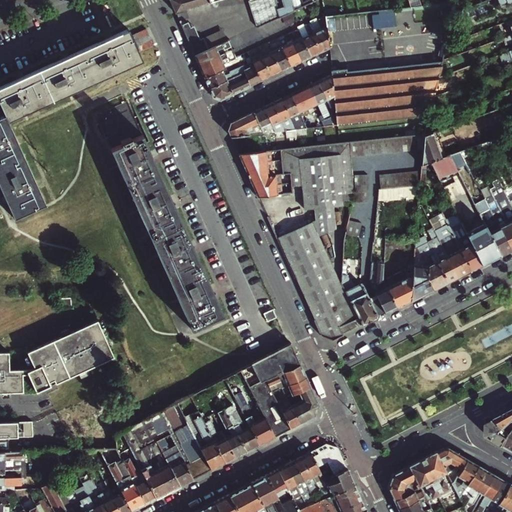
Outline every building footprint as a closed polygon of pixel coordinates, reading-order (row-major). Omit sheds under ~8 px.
[(170,0),(176,12),(215,0),(248,0),(258,27),(294,10),(292,3),(291,0),(170,0)] [(466,18),(463,10),(454,13),(452,23),(466,18)] [(326,17),(313,23),(317,32),(313,34),(322,52),(329,49),(326,17)] [(202,44),(200,39),(196,31),(193,33),(190,27),(188,22),(181,25),(195,55),(208,49),(205,43),(202,44)] [(317,32),(313,23),(298,30),(311,57),(322,52),(313,34),(317,32)] [(511,34),(511,24),(510,26),(511,29),(503,32),(505,37),(511,34)] [(141,49),(155,44),(148,28),(135,33),(141,49)] [(143,60),(129,29),(0,87),(0,103),(5,115),(0,116),(0,189),(13,219),(45,205),(9,122),(143,60)] [(311,57),(298,30),(289,34),(302,61),(311,57)] [(302,61),(289,34),(279,39),(292,66),(302,61)] [(511,34),(505,37),(503,38),(506,45),(511,43),(511,34)] [(292,66),(279,39),(277,39),(269,43),(282,71),(292,66)] [(269,43),(259,48),(272,76),(282,71),(269,43)] [(222,51),(219,44),(208,49),(195,55),(199,64),(225,52),(225,49),(222,51)] [(237,58),(232,48),(225,52),(199,64),(203,74),(237,58)] [(252,55),(250,56),(262,80),(272,76),(259,48),(250,52),(252,55)] [(511,51),(500,56),(503,62),(511,58),(511,51)] [(262,80),(250,56),(245,58),(247,61),(246,62),(247,64),(244,65),(246,69),(244,71),(245,72),(247,76),(251,85),(262,80)] [(228,66),(238,61),(237,58),(203,74),(205,77),(228,66)] [(430,114),(443,60),(348,71),(347,69),(331,71),(332,75),(334,97),(336,125),(430,114)] [(210,88),(214,97),(221,99),(251,85),(247,76),(242,78),(240,74),(245,72),(244,71),(246,69),(244,65),(242,66),(230,71),(233,77),(210,88)] [(230,71),(228,66),(205,77),(210,88),(233,77),(230,71)] [(332,75),(318,81),(327,100),(334,97),(332,75)] [(318,81),(309,85),(323,116),(329,113),(326,108),(324,102),(327,100),(318,81)] [(309,85),(300,90),(309,109),(314,120),(317,127),(328,126),(326,121),(323,122),(322,120),(325,119),(323,116),(309,85)] [(300,90),(291,94),(307,128),(315,127),(317,127),(314,120),(310,122),(305,110),(309,109),(300,90)] [(291,94),(282,98),(296,129),(300,129),(307,128),(291,94)] [(296,129),(282,98),(273,102),(286,130),(296,129)] [(145,139),(129,102),(97,116),(99,122),(104,133),(192,329),(224,315),(210,285),(188,236),(168,189),(145,139)] [(273,102),(264,107),(271,123),(272,125),(275,132),(282,131),(286,130),(273,102)] [(264,107),(253,112),(263,133),(265,133),(275,132),(272,125),(270,126),(271,129),(268,129),(266,125),(271,123),(264,107)] [(263,133),(253,112),(231,122),(229,130),(232,137),(263,133)] [(438,131),(434,132),(444,158),(447,157),(438,131)] [(422,166),(444,158),(434,132),(425,136),(424,148),(422,166)] [(348,141),(350,156),(424,148),(425,136),(426,133),(348,141)] [(348,141),(318,145),(314,145),(279,150),(280,155),(280,160),(281,167),(282,170),(282,174),(290,173),(291,186),(292,188),(301,187),(304,210),(313,209),(314,219),(316,218),(315,207),(333,205),(345,204),(351,203),(354,192),(350,156),(348,141)] [(279,150),(240,154),(244,164),(266,161),(266,157),(280,155),(279,150)] [(249,174),(268,172),(267,168),(281,167),(280,160),(266,161),(244,164),(249,174)] [(255,187),(269,185),(268,176),(282,174),(282,170),(268,172),(249,174),(255,187)] [(380,174),(382,189),(400,187),(421,184),(422,170),(380,174)] [(283,184),(282,174),(268,176),(269,185),(277,185),(283,184)] [(368,177),(355,176),(353,203),(366,204),(368,177)] [(511,204),(505,190),(501,184),(496,187),(499,193),(493,196),(511,233),(511,204)] [(292,193),(292,188),(291,186),(277,188),(277,185),(269,185),(255,187),(259,197),(292,193)] [(400,187),(382,189),(379,189),(378,199),(392,199),(401,198),(400,187)] [(511,248),(511,233),(493,196),(491,192),(483,195),(494,216),(500,227),(511,249),(511,248)] [(345,205),(345,204),(333,205),(315,207),(316,218),(331,215),(331,207),(345,205)] [(496,229),(491,217),(486,209),(479,212),(484,223),(500,255),(511,249),(500,227),(496,229)] [(342,282),(342,258),(331,258),(321,236),(333,230),(331,215),(316,218),(314,219),(314,222),(278,238),(321,335),(333,340),(344,334),(340,326),(360,317),(346,291),(342,282)] [(472,269),(451,229),(444,215),(439,218),(443,226),(435,230),(438,236),(458,276),(472,269)] [(494,216),(491,217),(496,229),(500,227),(494,216)] [(360,223),(347,220),(344,234),(357,236),(360,223)] [(462,223),(451,229),(472,269),(482,264),(467,232),(462,223)] [(500,255),(484,223),(467,232),(482,264),(500,255)] [(458,276),(438,236),(427,242),(447,281),(458,276)] [(447,281),(427,242),(425,237),(416,241),(416,245),(426,266),(429,266),(429,277),(434,288),(447,281)] [(384,280),(386,244),(374,242),(370,283),(378,298),(386,313),(398,307),(384,280)] [(412,300),(414,265),(416,250),(406,253),(409,267),(384,280),(398,307),(412,300)] [(426,266),(414,265),(412,300),(434,288),(429,277),(429,266),(426,266)] [(361,283),(346,291),(360,317),(363,324),(378,317),(370,302),(361,283)] [(378,298),(370,302),(378,317),(386,313),(378,298)] [(73,299),(60,299),(60,309),(73,308),(73,299)] [(274,310),(264,314),(268,322),(277,318),(274,310)] [(9,350),(0,350),(0,392),(26,391),(26,374),(29,374),(37,391),(114,356),(98,319),(28,350),(35,367),(9,368),(9,350)] [(301,363),(292,343),(256,362),(266,381),(301,363)] [(256,362),(241,370),(265,415),(276,437),(291,429),(273,395),(266,381),(256,362)] [(273,395),(283,390),(307,377),(301,363),(266,381),(273,395)] [(283,390),(288,399),(311,386),(307,377),(283,390)] [(311,386),(288,399),(301,424),(315,417),(319,403),(311,386)] [(233,394),(247,420),(260,445),(276,437),(265,415),(256,419),(240,390),(233,394)] [(283,390),(273,395),(291,429),(301,424),(288,399),(283,390)] [(225,463),(203,420),(191,396),(177,403),(194,435),(200,432),(204,441),(208,444),(201,448),(212,470),(225,463)] [(169,430),(171,435),(180,452),(194,479),(212,470),(201,448),(194,435),(177,403),(150,417),(159,435),(169,430)] [(227,404),(223,406),(247,452),(260,445),(247,420),(241,424),(231,406),(229,407),(227,404)] [(247,452),(223,406),(221,407),(223,410),(218,413),(226,429),(222,431),(236,458),(247,452)] [(511,418),(508,414),(496,420),(511,435),(511,434),(511,418)] [(181,486),(167,459),(158,442),(171,435),(169,430),(159,435),(150,417),(122,432),(145,476),(157,499),(181,486)] [(236,458),(222,431),(217,433),(210,419),(206,421),(205,419),(203,420),(225,463),(236,458)] [(488,437),(505,447),(511,435),(496,420),(488,424),(488,437)] [(33,421),(0,422),(0,437),(34,436),(33,421)] [(326,444),(311,452),(319,467),(328,462),(335,475),(348,469),(338,448),(326,444)] [(436,452),(453,485),(454,486),(456,485),(455,482),(458,476),(468,460),(449,448),(442,448),(436,452)] [(105,462),(111,473),(131,511),(146,504),(134,482),(126,486),(123,480),(125,479),(109,449),(99,450),(105,462)] [(0,466),(18,466),(17,459),(25,459),(25,452),(0,452),(0,466)] [(194,479),(180,452),(167,459),(181,486),(194,479)] [(319,467),(311,452),(303,456),(314,476),(317,482),(325,479),(319,467)] [(454,486),(453,485),(436,452),(424,458),(434,478),(431,479),(433,483),(432,483),(438,495),(442,493),(448,490),(458,509),(464,506),(459,498),(454,486)] [(303,456),(295,460),(305,481),(311,491),(316,489),(311,478),(314,476),(303,456)] [(424,458),(421,460),(431,479),(434,478),(424,458)] [(305,481),(295,460),(287,465),(297,485),(303,496),(308,493),(303,482),(305,481)] [(433,483),(431,479),(421,460),(409,466),(416,479),(419,484),(420,488),(422,492),(425,496),(431,507),(432,511),(440,511),(433,498),(437,496),(438,495),(432,483),(433,483)] [(468,460),(458,476),(464,480),(461,485),(457,487),(456,485),(454,486),(459,498),(478,466),(468,460)] [(157,499),(145,476),(141,478),(132,461),(125,465),(134,482),(146,504),(157,499)] [(111,473),(105,462),(101,465),(105,473),(102,475),(109,489),(112,488),(106,476),(111,473)] [(297,485),(287,465),(278,469),(293,499),(294,500),(299,497),(294,486),(297,485)] [(18,470),(18,466),(0,466),(0,477),(21,477),(21,470),(18,470)] [(26,474),(25,466),(18,466),(18,470),(21,470),(21,477),(27,477),(29,476),(29,474),(26,474)] [(388,486),(394,500),(413,491),(409,482),(416,479),(409,466),(392,474),(388,486)] [(478,466),(459,498),(464,506),(464,508),(468,501),(486,470),(478,466)] [(267,475),(279,498),(284,496),(286,500),(281,503),(282,505),(293,499),(278,469),(267,475)] [(355,484),(348,469),(335,475),(325,479),(333,494),(355,484)] [(486,470),(468,501),(474,504),(480,493),(483,495),(494,475),(486,470)] [(130,511),(131,511),(111,473),(106,476),(112,488),(109,489),(120,511),(130,511)] [(267,475),(252,482),(267,511),(281,511),(285,510),(282,505),(281,503),(279,498),(267,475)] [(476,511),(482,511),(485,509),(502,480),(494,475),(483,495),(486,496),(477,511),(476,511)] [(0,489),(7,490),(11,490),(14,489),(14,484),(27,484),(27,477),(21,477),(0,477),(0,489)] [(333,494),(325,479),(317,482),(321,490),(325,498),(333,494)] [(74,511),(73,509),(72,506),(66,509),(53,484),(56,483),(55,480),(42,486),(43,488),(48,497),(55,511),(74,511)] [(490,511),(492,509),(495,511),(510,484),(502,480),(485,509),(489,511),(490,511)] [(109,511),(94,482),(88,485),(95,497),(91,499),(97,511),(109,511)] [(267,511),(252,482),(229,495),(238,511),(267,511)] [(361,511),(367,510),(355,484),(333,494),(325,498),(316,502),(308,505),(299,509),(300,511),(361,511)] [(511,485),(510,484),(495,511),(493,511),(509,511),(511,510),(511,485)] [(88,485),(84,486),(91,499),(95,497),(88,485)] [(97,511),(91,499),(84,486),(76,491),(86,511),(97,511)] [(0,502),(10,503),(11,490),(7,490),(7,497),(0,496),(0,502)] [(321,490),(312,494),(314,497),(316,502),(325,498),(321,490)] [(78,506),(73,509),(74,511),(86,511),(76,491),(67,496),(70,502),(75,499),(78,506)] [(394,500),(398,508),(425,496),(422,492),(415,495),(413,491),(394,500)] [(238,511),(229,495),(215,502),(219,511),(238,511)] [(398,508),(399,511),(420,511),(431,507),(425,496),(398,508)] [(55,511),(48,497),(40,501),(45,511),(55,511)] [(308,505),(316,502),(314,497),(305,501),(308,505)] [(282,505),(285,510),(285,511),(300,511),(299,509),(296,503),(294,500),(293,499),(282,505)] [(299,509),(308,505),(305,501),(304,499),(296,503),(299,509)] [(0,502),(0,511),(10,511),(10,503),(0,502)] [(219,511),(215,502),(195,511),(219,511)]
